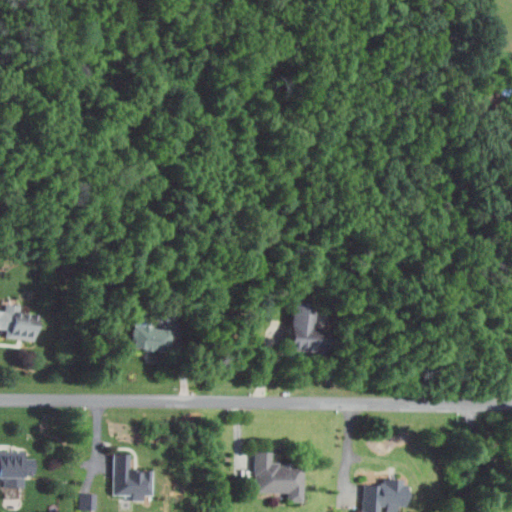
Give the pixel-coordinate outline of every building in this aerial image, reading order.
[(290,303),(313,305),(311,328),(327,329),(325,351),(286,347),(290,303)] [(0,310),(37,314),(35,340),(0,337),(0,310)] [(130,326),(170,330),(167,353),(128,349),(130,326)] [(251,450),(267,450),(267,461),(297,461),(297,501),(285,501),(285,493),(251,493),(251,450)] [(112,451),(127,451),(126,470),(150,471),(149,494),(140,494),(140,499),(130,499),(130,495),(111,494),(112,451)] [(0,457),(32,457),(33,475),(21,475),(22,484),(4,484),(4,473),(0,473),(0,457)] [(358,511),(358,483),(379,483),(379,476),(401,476),(401,503),(394,503),(394,511),(383,511),(383,505),(378,505),(378,511),(358,511)] [(95,509),(95,493),(79,493),(79,509),(95,509)]
